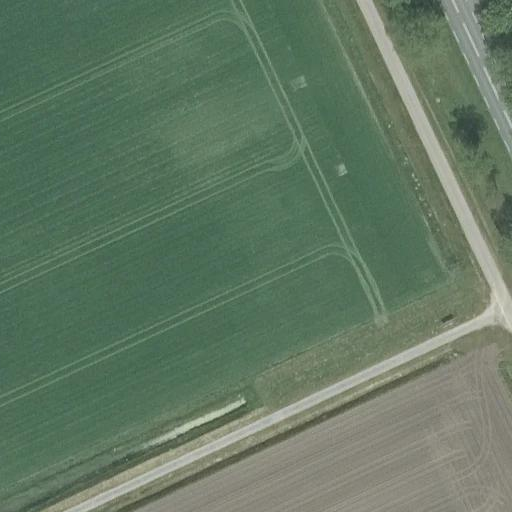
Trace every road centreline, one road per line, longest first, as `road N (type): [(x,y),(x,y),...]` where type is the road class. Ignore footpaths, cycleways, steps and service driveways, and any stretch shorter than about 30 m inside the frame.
road 1 (unclassified): [(511,321),(360,0)]
road 2 (primary): [(511,147),(443,0)]
